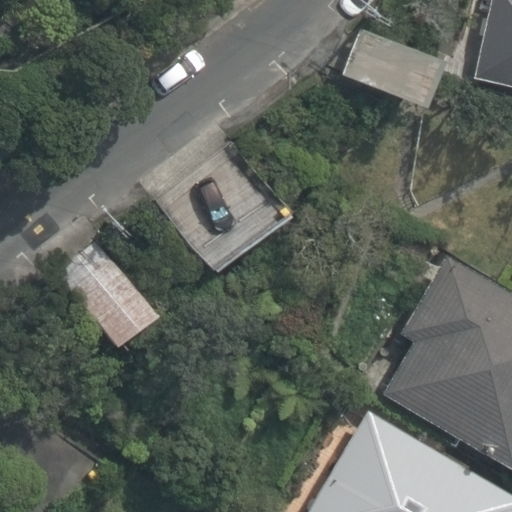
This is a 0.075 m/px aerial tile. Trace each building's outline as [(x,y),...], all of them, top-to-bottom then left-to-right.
[(511,0),(494,0),(476,81),(511,89),(511,0)] [(358,36),(329,90),(440,149),(469,95),(358,36)] [(90,240),(48,275),(135,378),(177,343),(90,240)] [(511,296),(445,257),(397,335),(407,342),(381,384),(511,464),(511,296)] [(506,511),(511,500),(511,497),(363,411),(301,511),(506,511)]
